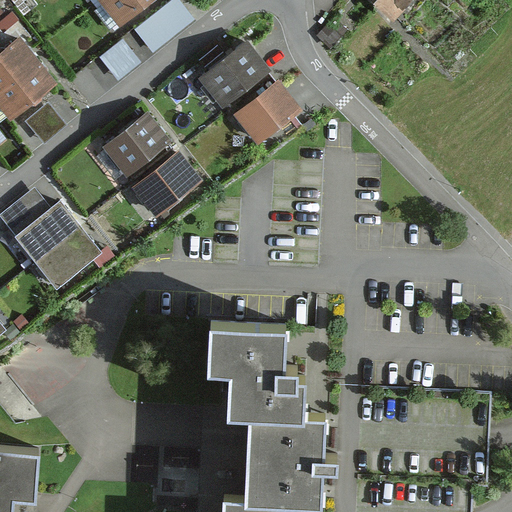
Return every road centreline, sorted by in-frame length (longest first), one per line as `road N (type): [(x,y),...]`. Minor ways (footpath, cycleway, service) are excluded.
road 1 (residential): [(511,282),(307,59),(292,0)]
road 2 (residential): [(0,191),(240,0)]
road 3 (unknown): [(351,261),(345,422)]
road 4 (unknown): [(347,337),(502,337)]
road 5 (unknown): [(345,422),(478,428)]
